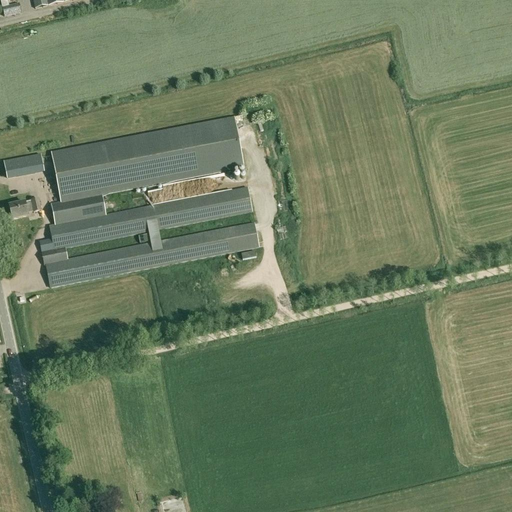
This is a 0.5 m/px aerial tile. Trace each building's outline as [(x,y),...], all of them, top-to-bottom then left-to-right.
[(0,0),(1,1),(4,17),(21,14),(19,5),(9,7),(7,0),(8,0),(0,0)] [(32,0),(35,10),(80,0),(79,0),(32,0)] [(235,120),(51,156),(61,205),(102,197),(244,169),(235,120)] [(4,163),(7,179),(44,172),(41,156),(4,163)] [(80,221),(55,226),(49,227),(54,251),(54,252),(65,250),(132,237),(252,213),(247,188),(127,212),(106,216),(80,221)] [(51,206),(55,226),(80,221),(106,216),(102,197),(61,205),(51,206)] [(12,221),(28,217),(26,209),(32,208),(33,213),(41,211),(38,200),(9,207),(12,221)] [(67,260),(45,265),(50,290),(80,284),(128,275),(259,249),(254,223),(123,249),(80,258),(67,260)] [(67,260),(65,250),(54,252),(54,251),(41,253),(44,265),(45,265),(67,260)] [(133,490),(143,489),(142,482),(132,483),(133,490)]
